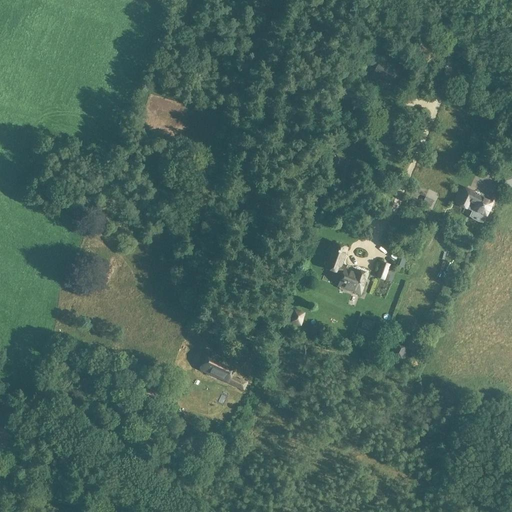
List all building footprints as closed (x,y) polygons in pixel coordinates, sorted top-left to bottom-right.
[(374,74),(393,84),(399,73),(380,63),(374,74)] [(149,99),(145,126),(156,127),(160,101),(149,99)] [(341,169),(346,158),(335,154),(330,165),(341,169)] [(511,185),(511,176),(505,173),(498,187),(509,192),(511,185)] [(479,197),(473,210),(486,216),(490,208),(492,209),(496,201),(492,199),(490,202),(479,197)] [(342,275),(338,287),(340,287),(340,289),(345,291),(345,289),(360,294),(367,274),(357,270),(356,272),(340,267),(346,248),(335,244),(326,269),(342,275)] [(384,280),(388,269),(390,265),(381,262),(376,277),(384,280)] [(274,310),(268,299),(257,305),(263,316),(274,310)] [(301,327),(306,314),(292,310),(288,323),(301,327)] [(364,319),(361,327),(371,331),(374,323),(364,319)] [(254,328),(255,337),(268,335),(266,326),(254,328)] [(371,334),(358,330),(356,338),(368,342),(371,334)] [(397,343),(391,355),(404,361),(410,349),(397,343)] [(209,353),(201,370),(201,372),(244,392),(249,382),(241,379),(240,380),(231,376),(238,362),(231,359),(230,362),(209,353)] [(2,445),(14,453),(18,446),(10,440),(16,431),(14,430),(16,428),(6,421),(5,424),(4,423),(0,428),(0,435),(6,439),(2,445)] [(11,456),(0,447),(0,457),(7,462),(11,456)]
